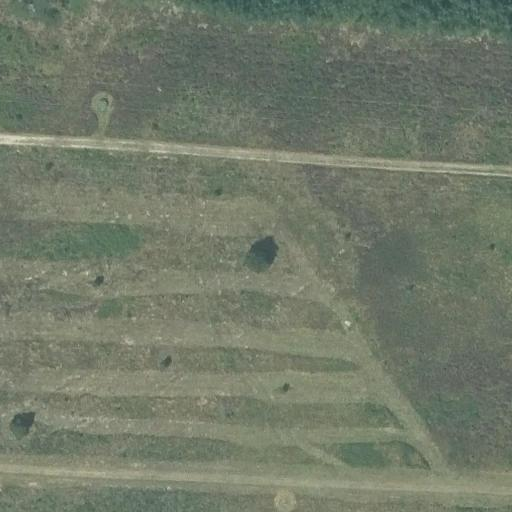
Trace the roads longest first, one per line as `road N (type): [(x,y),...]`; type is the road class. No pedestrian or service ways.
road 1 (track): [(511,170),(0,135)]
road 2 (track): [(0,464),(511,492)]
